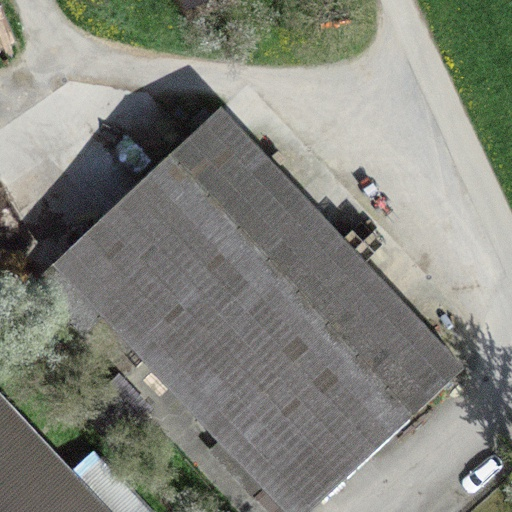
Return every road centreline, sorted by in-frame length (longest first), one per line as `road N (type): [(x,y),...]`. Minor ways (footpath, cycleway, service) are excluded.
road 1 (unclassified): [(393,0),(511,255)]
road 2 (unknown): [(511,357),(327,511)]
